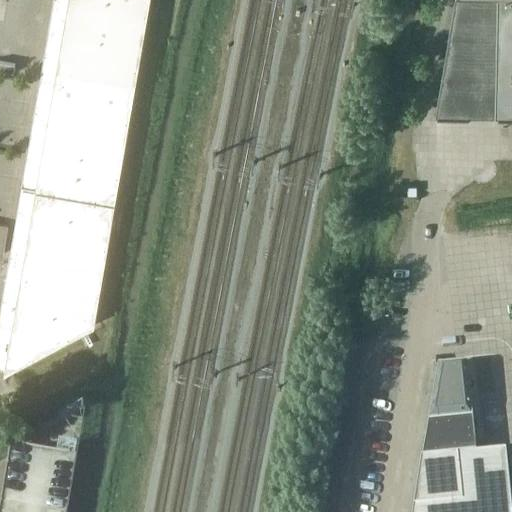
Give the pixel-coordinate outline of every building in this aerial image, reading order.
[(0,362),(2,363),(1,368),(92,316),(148,0),(53,0),(0,310),(0,362)] [(511,0),(454,0),(435,113),(511,114),(511,0)] [(440,374),(429,431),(474,427),(468,371),(440,374)] [(429,431),(423,472),(478,467),(474,427),(429,431)] [(478,467),(423,472),(416,511),(511,511),(507,466),(478,469),(478,467)]
